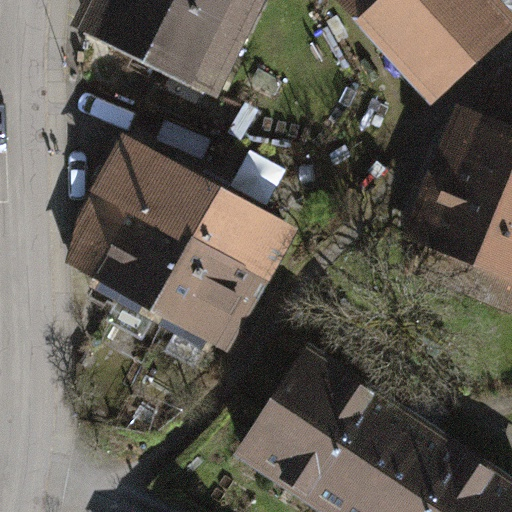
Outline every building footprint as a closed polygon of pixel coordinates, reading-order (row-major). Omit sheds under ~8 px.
[(208,83),(249,0),(99,0),(88,23),(208,83)] [(504,27),(479,0),(392,0),(373,19),(437,88),(504,27)] [(474,117),(459,154),(497,169),(487,193),(511,202),(511,216),(507,229),(511,230),(511,79),(506,77),(487,123),(474,117)] [(253,275),(279,225),(201,183),(207,171),(177,154),(170,168),(125,146),(85,218),(73,265),(95,277),(134,209),(207,249),(253,275)] [(497,169),(459,154),(425,240),(432,242),(422,268),(511,302),(511,299),(511,230),(507,229),(511,216),(511,202),(487,193),(497,169)] [(207,249),(134,209),(95,277),(169,318),(207,249)] [(253,275),(207,249),(169,318),(215,344),(238,300),(251,307),(266,281),(253,275)] [(307,352),(243,450),(337,511),(511,511),(511,487),(432,434),(444,417),(416,398),(405,416),(307,352)]
